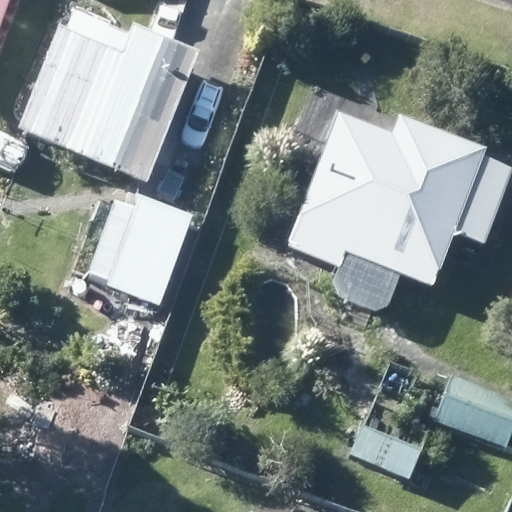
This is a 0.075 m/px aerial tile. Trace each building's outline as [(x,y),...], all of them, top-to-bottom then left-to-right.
[(207,67),(159,47),(144,41),(131,70),(68,44),(28,141),(143,189),(155,193),(207,67)] [(407,127),(406,130),(400,146),(346,124),(295,258),(344,277),(339,293),(340,299),(342,305),(348,308),(380,320),(387,320),(393,317),(398,312),(408,285),(439,298),(459,243),(489,253),(511,191),(511,175),(488,167),(492,159),(407,127)] [(0,173),(13,179),(26,149),(0,138),(0,173)] [(197,225),(181,220),(145,208),(142,217),(133,213),(119,209),(94,282),(117,290),(114,296),(167,313),(197,225)] [(511,453),(511,449),(511,404),(454,384),(453,388),(393,366),(384,391),(369,432),(367,443),(497,489),(511,453)]
